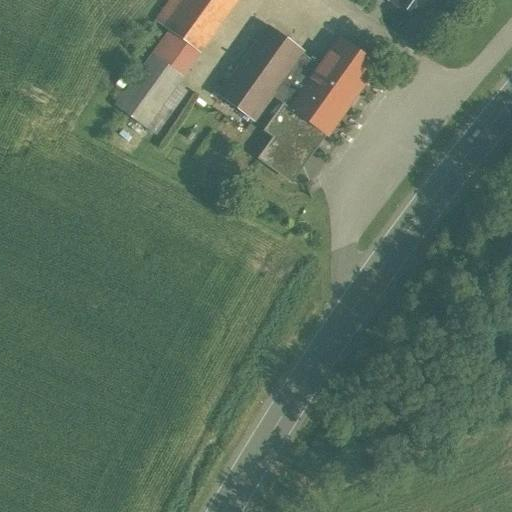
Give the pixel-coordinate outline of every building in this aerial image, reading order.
[(171,0),(157,20),(199,51),(235,0),(171,0)] [(388,0),(397,6),(396,6),(398,7),(400,4),(414,15),(424,0),(388,0)] [(269,26),(219,97),(253,121),(271,96),(301,53),(303,51),(269,26)] [(320,67),(290,109),(324,134),(327,136),(377,66),(340,39),(320,67)] [(301,53),(271,96),(284,105),(266,131),(275,137),(260,159),(291,181),(324,134),(290,109),(320,67),(301,53)] [(154,56),(116,108),(144,127),(181,76),(154,56)]
